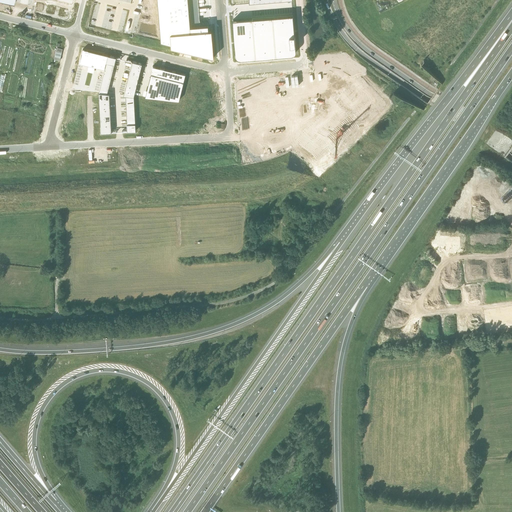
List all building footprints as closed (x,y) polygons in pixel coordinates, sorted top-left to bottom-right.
[(35,0),(34,0),(31,11),(43,14),(46,3),(35,0)] [(157,0),(161,41),(171,43),(171,46),(214,57),(211,29),(208,30),(208,25),(190,26),(187,0),(157,0)] [(46,3),(43,14),(56,17),(58,6),(46,3)] [(58,6),(56,17),(68,20),(71,9),(58,6)] [(293,15),(233,19),(235,55),(236,56),(236,57),(237,58),(238,58),(238,59),(239,59),(240,59),(241,59),(291,55),(292,55),(293,54),(294,54),(294,53),(295,53),(295,52),(295,51),(295,50),(293,15)] [(62,50),(56,49),(54,57),(60,59),(62,50)] [(83,49),(79,62),(105,69),(108,55),(83,49)] [(108,55),(106,62),(114,64),(116,57),(108,55)] [(132,61),(130,68),(140,70),(142,63),(132,61)] [(147,89),(145,97),(179,100),(185,74),(186,74),(153,66),(151,74),(147,89)] [(333,104),(297,141),(319,162),(330,151),(332,154),(384,102),(360,78),(337,100),(332,95),(328,99),(333,104)]
